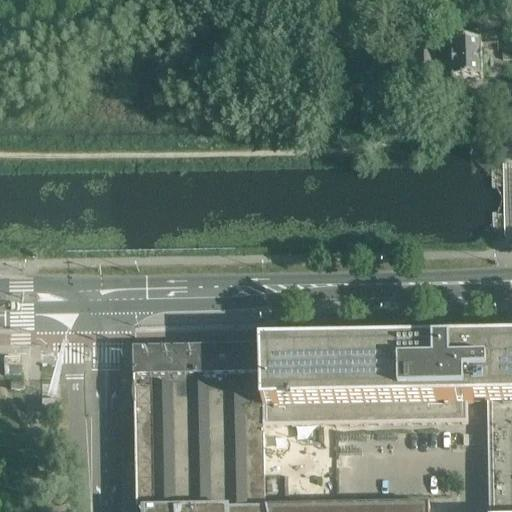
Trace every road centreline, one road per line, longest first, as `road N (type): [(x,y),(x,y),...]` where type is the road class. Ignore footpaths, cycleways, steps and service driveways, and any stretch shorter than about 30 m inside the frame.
road 1 (secondary): [(106,296),(511,284)]
road 2 (unclassified): [(73,296),(82,511)]
road 3 (unclassified): [(108,511),(106,296)]
